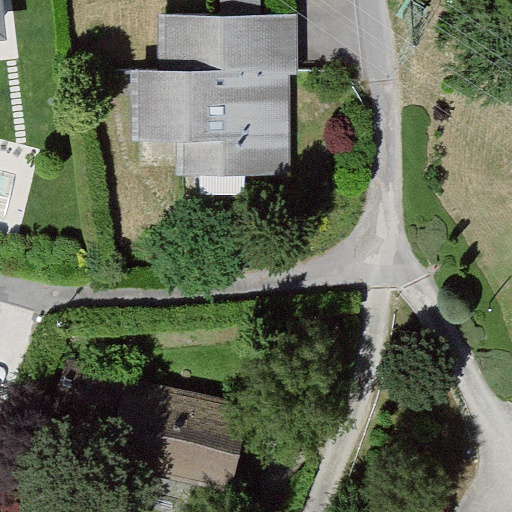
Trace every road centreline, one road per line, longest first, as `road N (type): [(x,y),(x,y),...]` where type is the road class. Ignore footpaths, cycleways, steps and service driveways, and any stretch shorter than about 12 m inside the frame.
road 1 (residential): [(388,270),(95,306),(0,286)]
road 2 (residential): [(376,0),(387,92),(388,270)]
road 3 (residential): [(388,270),(367,389),(324,511)]
